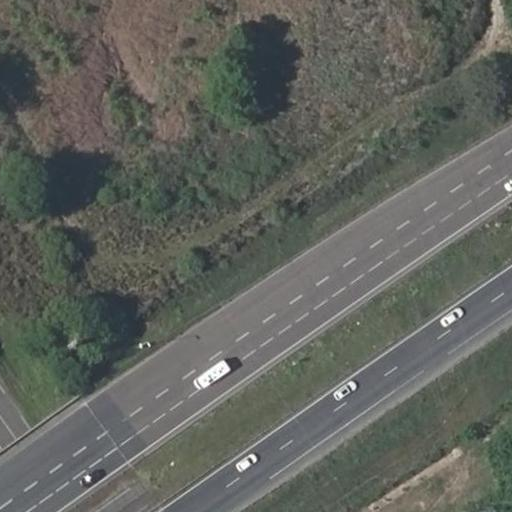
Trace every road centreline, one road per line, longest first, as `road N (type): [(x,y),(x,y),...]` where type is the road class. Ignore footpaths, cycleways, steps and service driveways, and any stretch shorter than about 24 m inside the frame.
road 1 (motorway): [(511,175),(26,511)]
road 2 (motorway): [(187,511),(511,291)]
